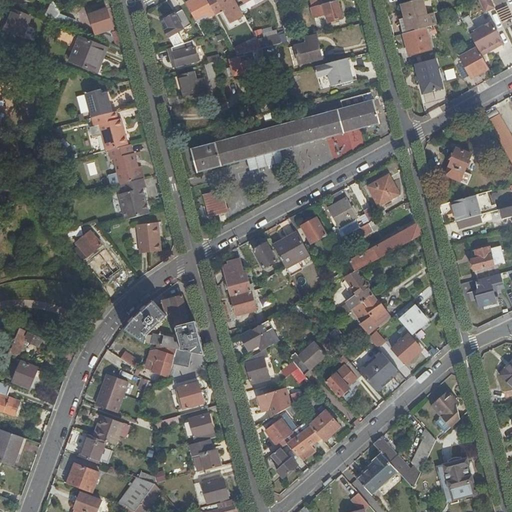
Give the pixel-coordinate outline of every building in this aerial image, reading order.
[(195,0),(192,0),(186,3),(195,20),(207,13),(209,17),(214,14),(207,0),(200,0),(196,2),(195,0)] [(242,17),(232,0),(216,0),(230,24),(237,20),(236,19),(242,17)] [(342,19),(336,0),(322,0),(324,4),(311,8),(314,17),(326,13),(329,23),(342,19)] [(411,25),(428,20),(422,0),(414,0),(405,3),(411,25)] [(49,18),(51,19),(56,21),(59,14),(60,11),(57,7),(49,18)] [(107,9),(89,15),(96,35),(113,29),(107,9)] [(31,17),(13,10),(5,30),(23,37),(31,17)] [(174,47),(184,44),(178,33),(190,26),(182,11),(165,20),(170,29),(165,31),(174,47)] [(59,14),(56,21),(72,27),(75,20),(59,14)] [(461,19),(447,23),(452,35),(467,30),(461,19)] [(470,36),(479,53),(501,40),(492,22),(475,31),(476,32),(470,36)] [(432,50),(426,28),(403,35),(409,56),(432,50)] [(116,46),(122,48),(118,30),(112,32),(116,46)] [(68,42),(76,46),(69,62),(97,73),(100,64),(98,63),(104,48),(72,35),(68,42)] [(103,36),(101,40),(110,43),(112,40),(110,37),(104,35),(103,36)] [(259,43),(263,50),(288,43),(285,35),(259,43)] [(316,36),(304,39),(305,45),(294,47),(299,65),(322,60),(316,36)] [(174,47),(172,48),(177,68),(198,62),(192,41),(184,44),(174,47)] [(248,54),(253,52),(262,50),(259,43),(245,46),(248,54)] [(50,53),(47,60),(64,67),(66,63),(63,62),(64,59),(67,60),(71,52),(52,44),(49,53),(50,53)] [(299,65),(294,47),(289,49),(293,67),(299,65)] [(471,79),(489,69),(477,48),(459,57),(471,79)] [(252,61),(243,63),(241,64),(240,61),(239,59),(229,61),(234,77),(254,72),(252,61)] [(353,81),(347,59),(315,68),(317,78),(329,75),(333,87),(353,81)] [(267,67),(270,80),(277,78),(273,65),(267,67)] [(422,92),(428,114),(459,96),(446,69),(437,73),(443,85),(437,88),(422,92)] [(207,90),(204,79),(197,81),(195,73),(179,77),(184,97),(207,90)] [(85,94),(91,118),(94,117),(112,112),(107,92),(101,93),(101,89),(85,94)] [(345,131),(379,122),(379,124),(381,123),(374,99),(373,99),(373,100),(372,100),(370,92),(340,100),(342,108),(338,109),(338,108),(337,109),(216,142),(216,141),(215,142),(215,143),(192,149),(192,148),(191,148),(198,173),(199,173),(198,171),(221,165),(222,167),(223,166),(222,165),(343,132),(344,133),(345,133),(345,131)] [(143,125),(138,105),(128,108),(133,127),(143,125)] [(495,110),(485,116),(488,122),(499,115),(495,110)] [(99,124),(107,151),(109,150),(127,145),(125,135),(122,135),(120,128),(123,127),(120,118),(118,119),(116,111),(112,112),(94,117),(96,125),(99,124)] [(510,162),(511,166),(511,139),(499,115),(488,122),(510,162)] [(109,150),(111,158),(131,154),(132,153),(130,144),(127,145),(109,150)] [(464,173),(472,156),(456,149),(445,177),(467,186),(471,176),(464,173)] [(131,154),(111,158),(111,159),(113,159),(117,174),(119,183),(143,177),(140,165),(135,167),(131,154)] [(108,187),(119,183),(117,174),(105,177),(108,187)] [(400,195),(389,175),(368,186),(379,206),(400,195)] [(143,177),(119,183),(121,190),(117,191),(123,215),(147,208),(141,185),(145,184),(143,177)] [(210,217),(229,212),(223,190),(204,195),(210,217)] [(475,196),(479,213),(492,209),(487,193),(475,196)] [(455,213),(458,222),(480,216),(479,213),(475,196),(453,202),(455,213)] [(357,217),(347,199),(328,209),(338,228),(357,217)] [(511,207),(501,210),(504,220),(511,217),(511,207)] [(147,208),(123,215),(123,217),(148,210),(147,208)] [(377,219),(371,208),(365,212),(371,223),(377,219)] [(296,215),(290,219),(297,231),(303,228),(312,244),(327,236),(317,219),(302,227),(296,215)] [(480,216),(458,222),(460,232),(484,226),(481,215),(480,216)] [(140,255),(163,254),(163,223),(139,224),(140,255)] [(369,224),(343,238),(347,246),(373,231),(369,224)] [(355,272),(421,236),(418,224),(350,262),(353,267),(355,272)] [(78,246),(73,250),(82,262),(102,244),(91,231),(76,243),(78,246)] [(298,233),(274,247),(286,269),(310,255),(298,233)] [(277,261),(267,244),(254,251),(264,269),(277,261)] [(478,280),(496,275),(493,266),(494,266),(489,248),(476,252),(478,259),(472,261),(475,271),(476,271),(478,280)] [(223,267),(231,298),(251,292),(246,273),(244,273),(240,260),(228,264),(228,266),(223,267)] [(325,283),(327,287),(355,272),(353,267),(325,283)] [(266,273),(269,279),(277,274),(274,268),(266,273)] [(511,303),(511,280),(508,272),(496,275),(505,296),(501,298),(505,307),(511,303)] [(93,277),(102,289),(108,284),(99,273),(93,277)] [(364,301),(374,295),(369,289),(370,288),(365,281),(353,289),(360,299),(362,298),(364,301)] [(251,292),(231,298),(237,316),(256,311),(251,292)] [(192,353),(204,355),(195,322),(189,324),(182,296),(166,301),(161,294),(133,319),(123,330),(145,344),(146,335),(167,316),(164,314),(166,312),(172,311),(177,327),(175,328),(179,339),(176,339),(163,337),(164,334),(160,333),(159,336),(153,334),(150,344),(154,345),(157,345),(176,349),(192,353)] [(378,302),(374,295),(364,301),(362,303),(359,306),(367,318),(361,324),(369,334),(390,317),(379,301),(378,302)] [(417,307),(400,321),(412,334),(428,320),(417,307)] [(269,319),(241,335),(250,351),(262,344),(265,350),(278,343),(281,341),(269,319)] [(42,339),(19,328),(11,348),(9,353),(20,358),(28,342),(38,347),(42,339)] [(383,340),(376,332),(369,338),(376,346),(383,340)] [(326,345),(331,341),(326,335),(322,340),(326,345)] [(423,350),(409,335),(393,349),(406,365),(423,350)] [(295,354),(290,358),(299,368),(305,375),(313,367),(327,354),(316,341),(298,357),(295,354)] [(71,353),(53,344),(48,354),(67,363),(71,353)] [(168,376),(172,364),(174,356),(176,349),(157,345),(156,350),(151,352),(149,359),(155,361),(152,371),(168,376)] [(0,362),(0,366),(3,368),(9,353),(11,348),(6,347),(0,362)] [(110,347),(107,350),(120,359),(123,355),(110,347)] [(173,364),(173,365),(189,368),(192,353),(176,349),(174,356),(172,364),(173,364)] [(361,375),(377,392),(394,377),(389,371),(394,366),(381,351),(358,371),(361,375)] [(123,355),(120,359),(133,367),(138,360),(125,352),(123,355)] [(251,382),(256,381),(260,379),(269,377),(262,353),(249,359),(250,363),(246,364),(251,382)] [(327,354),(313,367),(315,370),(329,357),(327,354)] [(358,371),(343,354),(339,358),(345,366),(335,375),(331,379),(327,383),(340,398),(350,389),(349,387),(357,379),(357,378),(361,375),(358,371)] [(37,368),(21,362),(13,382),(29,389),(37,368)] [(282,372),(287,378),(298,369),(292,363),(282,372)] [(511,363),(501,375),(511,385),(511,363)] [(394,366),(389,371),(394,377),(400,373),(394,366)] [(298,369),(287,378),(292,384),(302,375),(298,369)] [(107,378),(96,405),(117,413),(127,385),(107,378)] [(0,383),(0,393),(6,396),(9,387),(0,383)] [(149,383),(146,393),(151,395),(154,385),(149,383)] [(204,404),(198,383),(178,389),(184,409),(204,404)] [(269,410),(271,418),(292,407),(286,388),(257,396),(262,412),(269,410)] [(430,406),(450,427),(460,419),(455,398),(448,390),(430,406)] [(6,396),(0,393),(0,410),(14,415),(19,400),(6,396)] [(322,439),(325,442),(340,427),(326,411),(310,426),(311,426),(322,439)] [(189,420),(196,446),(210,442),(215,441),(213,433),(214,433),(209,414),(189,420)] [(124,424),(104,417),(101,425),(98,424),(93,437),(107,442),(116,446),(119,436),(124,424)] [(177,417),(156,423),(158,430),(179,425),(177,417)] [(287,444),(295,438),(292,434),(292,433),(283,420),(272,428),(272,427),(266,430),(277,445),(278,444),(281,449),(287,444)] [(131,426),(124,424),(119,436),(126,438),(131,426)] [(322,439),(311,426),(295,438),(287,444),(298,456),(313,446),(322,439)] [(414,488),(436,440),(426,429),(422,438),(424,439),(426,440),(414,466),(416,467),(411,471),(381,437),(374,444),(381,453),(398,470),(414,488)] [(1,430),(0,433),(0,461),(16,467),(21,454),(18,454),(24,438),(1,430)] [(93,437),(88,436),(80,457),(99,464),(107,442),(93,437)] [(426,440),(424,439),(412,463),(414,466),(426,440)] [(196,446),(191,447),(194,457),(201,455),(205,471),(221,467),(217,451),(212,452),(210,442),(196,446)] [(299,458),(303,462),(317,451),(313,446),(298,456),(299,458)] [(290,460),(280,449),(272,456),(282,467),(277,471),(284,479),(297,467),(299,466),(295,462),(292,458),(290,460)] [(371,495),(398,470),(381,453),(371,461),(373,464),(363,472),(357,478),(371,495)] [(194,457),(198,473),(205,471),(201,455),(194,457)] [(304,474),(309,469),(303,462),(299,458),(295,462),(299,466),(297,467),(304,474)] [(438,466),(443,483),(465,477),(470,476),(467,466),(469,465),(467,458),(438,466)] [(373,464),(371,461),(361,470),(363,472),(373,464)] [(75,464),(67,484),(92,493),(100,474),(75,464)] [(431,468),(435,485),(443,483),(438,466),(431,468)] [(161,471),(154,473),(155,484),(163,482),(161,471)] [(473,482),(472,475),(470,476),(465,477),(443,483),(448,502),(475,495),(471,483),(473,482)] [(134,511),(140,504),(155,484),(138,478),(120,504),(126,506),(134,511)] [(228,498),(223,480),(213,482),(213,480),(193,484),(199,506),(228,498)] [(443,483),(435,485),(440,504),(448,502),(443,483)] [(427,487),(412,491),(406,504),(430,498),(429,495),(427,487)] [(357,511),(354,511),(363,511),(363,509),(368,508),(373,506),(376,509),(379,507),(377,505),(379,504),(367,491),(352,495),(357,511)] [(97,511),(101,501),(81,493),(73,511),(97,511)] [(235,511),(234,505),(239,503),(238,498),(221,503),(222,509),(209,511),(235,511)]
